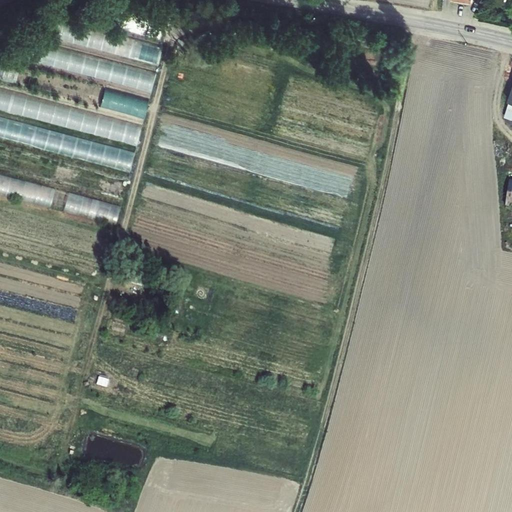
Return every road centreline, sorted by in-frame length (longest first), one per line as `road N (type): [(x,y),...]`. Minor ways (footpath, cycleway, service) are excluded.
road 1 (track): [(295,511),(417,22)]
road 2 (tertiary): [(511,42),(286,0)]
